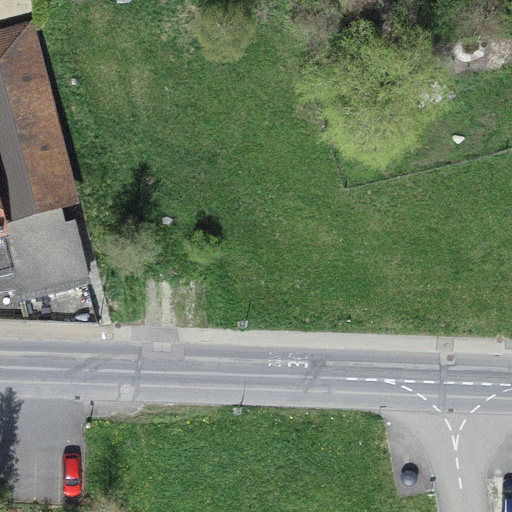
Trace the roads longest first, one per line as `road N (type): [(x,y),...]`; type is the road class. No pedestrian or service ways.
road 1 (tertiary): [(451,382),(0,366)]
road 2 (residential): [(466,511),(451,382)]
